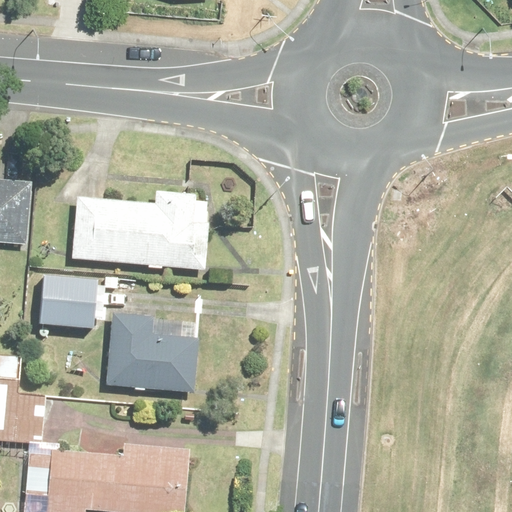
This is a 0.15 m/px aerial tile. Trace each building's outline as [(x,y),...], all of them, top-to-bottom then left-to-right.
[(88,0),(88,11),(165,15),(165,20),(171,15),(173,15),(173,14),(189,0),(88,0)] [(186,229),(180,228),(180,211),(126,209),(125,224),(46,218),(41,285),(181,295),(186,229)] [(7,330),(21,330),(21,345),(65,348),(66,331),(109,332),(109,300),(7,298),(7,330)] [(249,336),(216,334),(214,371),(230,372),(231,352),(248,353),(249,336)] [(165,353),(133,351),(131,339),(83,335),(77,409),(125,413),(125,412),(168,415),(165,353)] [(0,381),(20,384),(22,362),(0,359),(0,381)] [(161,511),(163,481),(156,481),(157,461),(95,460),(94,479),(19,477),(18,511),(161,511)]
